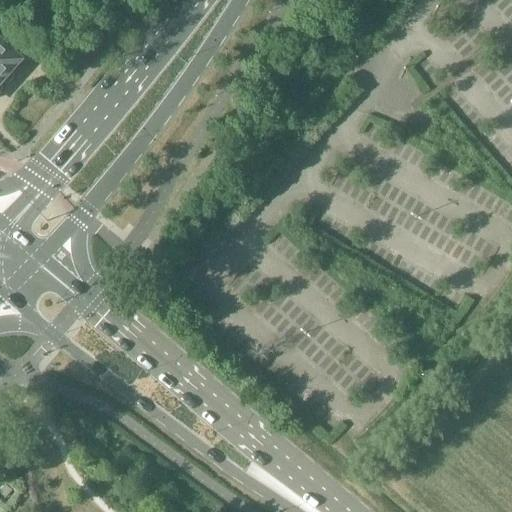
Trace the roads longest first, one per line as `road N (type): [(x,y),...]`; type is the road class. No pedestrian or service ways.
road 1 (secondary): [(328,511),(42,254)]
road 2 (secondary): [(5,291),(51,335),(180,429),(273,495),(315,511)]
road 3 (secondary): [(42,254),(170,104),(240,0)]
road 4 (secondary): [(189,0),(1,222)]
